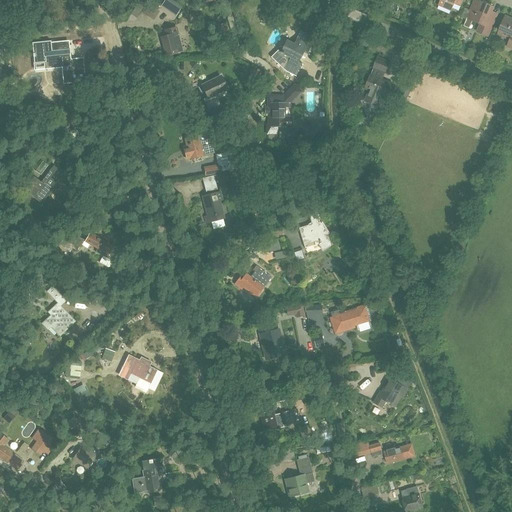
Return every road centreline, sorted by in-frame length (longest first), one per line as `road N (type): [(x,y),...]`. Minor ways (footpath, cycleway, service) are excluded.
road 1 (track): [(231,511),(100,0)]
road 2 (unclassified): [(511,80),(316,0)]
road 3 (unknown): [(203,399),(275,382),(339,344)]
